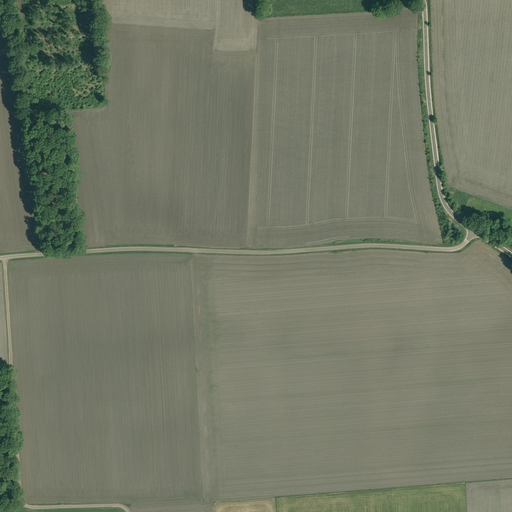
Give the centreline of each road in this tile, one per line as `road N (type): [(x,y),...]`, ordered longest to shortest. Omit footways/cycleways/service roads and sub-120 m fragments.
road 1 (unclassified): [(0,258),(131,249),(450,250),(474,231)]
road 2 (track): [(22,503),(4,257)]
road 3 (unclassified): [(474,231),(441,194),(424,0)]
